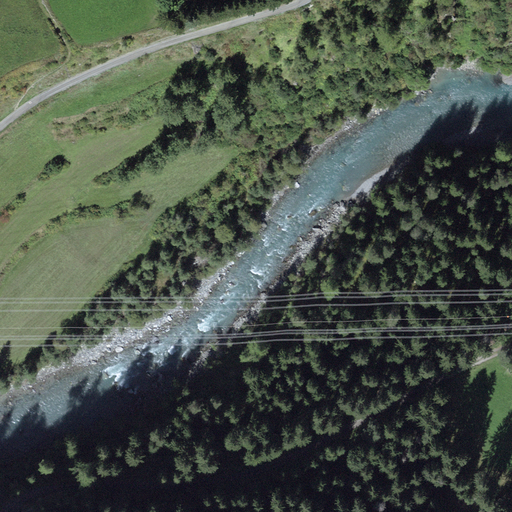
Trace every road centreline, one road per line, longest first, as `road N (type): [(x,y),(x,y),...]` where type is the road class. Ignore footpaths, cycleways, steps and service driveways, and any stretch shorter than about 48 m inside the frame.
road 1 (track): [(7,511),(45,489),(246,471),(511,347)]
road 2 (residential): [(303,0),(74,77),(0,126)]
